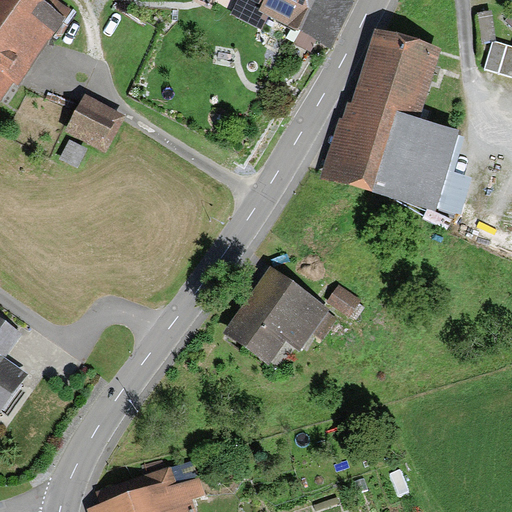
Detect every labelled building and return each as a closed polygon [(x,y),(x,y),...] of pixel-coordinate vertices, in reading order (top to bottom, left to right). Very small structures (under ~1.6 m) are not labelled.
[(20,85),(65,20),(36,0),(0,0),(0,98),(13,80),(20,85)] [(329,46),(351,0),(237,0),(230,14),(261,29),(268,14),(301,30),(295,42),(312,50),(317,40),(329,46)] [(442,49),(376,30),(338,123),(322,179),(433,213),(459,130),(418,117),(442,49)] [(511,46),(492,40),(484,70),(511,78),(511,46)] [(66,133),(106,153),(125,116),(85,96),(66,133)] [(283,266),(317,288),(342,250),(308,228),(283,266)] [(258,291),(225,337),(269,368),(288,343),(283,339),(298,320),(258,291)] [(0,413),(28,374),(6,359),(23,335),(0,318),(0,413)] [(198,511),(195,500),(211,495),(204,471),(179,479),(174,465),(107,486),(112,500),(88,508),(89,511),(198,511)]
